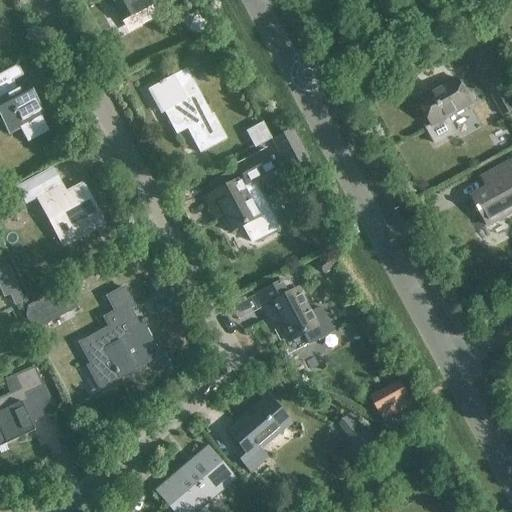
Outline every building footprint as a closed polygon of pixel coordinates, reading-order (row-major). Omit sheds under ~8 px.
[(108,0),(121,24),(154,7),(150,0),(108,0)] [(0,76),(0,119),(8,136),(45,117),(28,84),(18,90),(14,83),(24,77),(18,67),(0,76)] [(186,70),(150,90),(164,114),(175,109),(200,156),(226,143),(186,70)] [(511,76),(509,71),(486,84),(503,115),(511,110),(511,76)] [(432,128),(472,105),(457,79),(417,101),(432,128)] [(246,132),(254,149),(269,141),(261,124),(246,132)] [(290,131),(272,141),(287,169),(305,160),(290,131)] [(238,181),(203,201),(210,214),(217,210),(230,233),(243,226),(252,243),(278,229),(268,211),(253,183),(276,170),(265,151),(236,167),(242,179),(238,181)] [(511,161),(480,178),(485,189),(472,197),(488,227),(511,213),(511,161)] [(26,205),(38,199),(49,219),(56,215),(71,243),(104,226),(83,187),(65,197),(52,172),(18,191),(26,205)] [(1,271),(0,271),(0,293),(3,299),(8,296),(13,307),(16,306),(23,303),(7,268),(1,271)] [(296,292),(282,299),(275,286),(254,298),(268,324),(275,320),(287,343),(315,328),(296,292)] [(107,329),(78,344),(90,367),(87,369),(99,391),(118,381),(161,358),(142,323),(135,327),(129,316),(131,315),(127,307),(132,305),(123,289),(105,300),(112,314),(102,319),(107,329)] [(13,392),(0,398),(0,446),(32,432),(27,420),(52,409),(33,367),(7,379),(13,392)] [(393,381),(365,396),(375,413),(403,398),(393,381)] [(266,399),(226,433),(240,450),(234,455),(249,473),(267,458),(260,449),(288,426),(266,399)] [(207,448),(161,487),(182,511),(195,511),(234,479),(207,448)]
